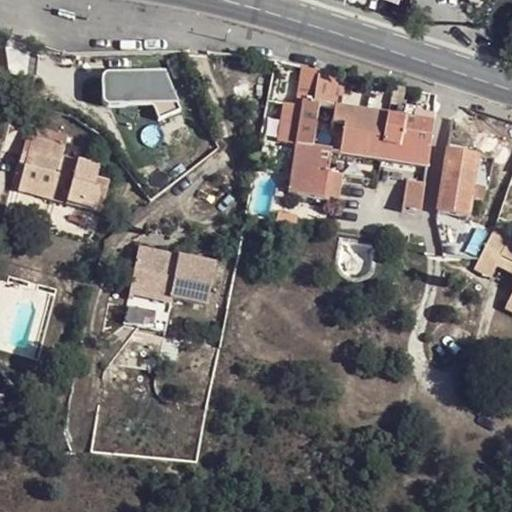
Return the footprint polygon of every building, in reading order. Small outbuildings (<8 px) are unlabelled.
[(300,70),(295,108),(301,108),(304,102),(312,103),(317,77),(317,72),(300,70)] [(154,75),(90,75),(90,107),(112,107),(112,102),(135,102),(140,107),(150,122),(171,112),(154,75)] [(317,77),(312,103),(318,104),(335,107),(339,108),(342,89),(343,81),(317,77)] [(342,89),(339,108),(352,110),(355,92),(342,89)] [(289,197),(324,202),(330,150),(314,146),(318,104),(312,103),(304,102),(301,108),(299,116),(295,149),(289,197)] [(280,146),(295,149),(299,116),(301,108),(295,108),(285,107),(280,146)] [(333,123),(342,124),(339,156),(426,168),(432,124),(352,110),(339,108),(335,107),(333,123)] [(45,157),(48,146),(31,142),(28,154),(45,157)] [(65,151),(48,146),(45,157),(28,154),(16,197),(100,219),(108,189),(95,186),(99,172),(62,162),(65,151)] [(437,215),(466,219),(467,213),(470,197),(472,184),(476,155),(448,150),(437,215)] [(405,184),(401,214),(420,216),(424,186),(405,184)] [(484,186),(472,184),(470,197),(482,198),(484,186)] [(480,215),(482,198),(470,197),(467,213),(480,215)] [(508,239),(492,230),(472,271),(511,290),(511,291),(502,311),(511,315),(511,235),(510,234),(508,239)] [(213,270),(136,253),(126,303),(165,312),(166,307),(204,314),(213,270)]
